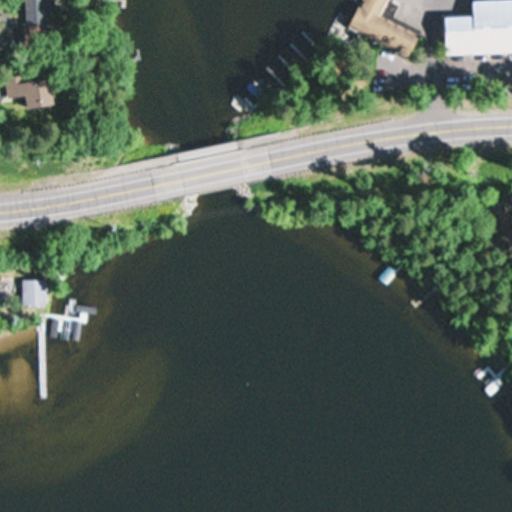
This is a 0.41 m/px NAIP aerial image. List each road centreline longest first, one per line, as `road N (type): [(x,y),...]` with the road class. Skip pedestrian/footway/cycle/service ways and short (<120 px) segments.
road 1 (trunk): [(511,124),(400,133),(269,161)]
road 2 (trunk): [(153,184),(0,211)]
